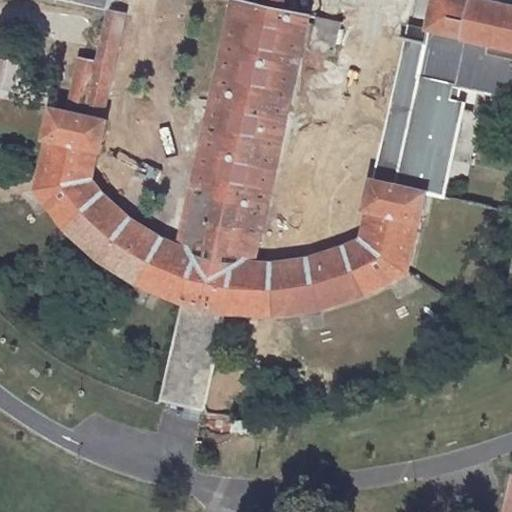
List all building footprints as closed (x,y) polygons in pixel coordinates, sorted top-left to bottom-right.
[(192,247),(213,275),(244,259),(259,251),(311,16),(238,0),(183,235),(192,247)] [(433,0),(426,41),(407,37),(396,87),(465,100),(484,104),(511,109),(511,4),(492,0),(433,0)] [(125,11),(109,8),(97,63),(83,60),(71,113),(102,120),(125,11)] [(465,100),(396,87),(376,179),(431,192),(445,196),(448,180),(465,100)] [(108,199),(92,179),(99,149),(101,149),(108,121),(102,120),(71,113),(53,109),(47,137),(50,138),(38,188),(66,227),(100,258),(140,284),(172,298),(184,303),(162,399),(167,401),(206,409),(226,317),(227,313),(276,315),(322,308),(367,294),(410,271),(421,220),(424,221),(431,192),(376,179),(374,178),(367,209),(369,210),(362,239),(346,247),(326,255),(296,261),(269,264),(244,259),(213,275),(192,247),(159,237),(142,227),(128,216),(108,199)]
